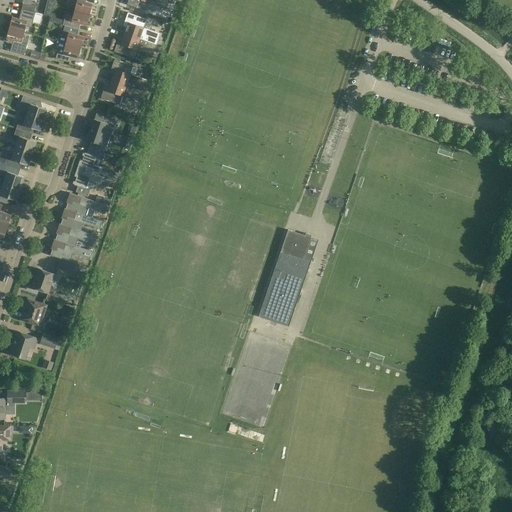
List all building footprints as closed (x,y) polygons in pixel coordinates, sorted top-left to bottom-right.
[(31,0),(15,0),(15,1),(23,3),(21,9),(33,12),(35,5),(30,4),(31,0)] [(74,11),(90,15),(92,4),(85,3),(86,0),(68,0),(68,3),(76,5),(74,11)] [(165,9),(168,0),(128,0),(127,5),(145,11),(148,3),(165,9)] [(12,17),(9,28),(24,32),(26,26),(31,28),(35,13),(33,12),(21,9),(19,19),(12,17)] [(90,15),(74,11),(73,17),(65,15),(63,26),(64,26),(78,30),(80,24),(87,26),(90,15)] [(157,45),(162,47),(164,42),(158,40),(160,34),(143,28),(146,19),(128,13),(123,25),(124,27),(126,28),(124,34),(157,45)] [(77,35),(78,30),(64,26),(62,36),(59,35),(57,41),(65,44),(81,48),(84,37),(77,35)] [(23,38),(24,32),(9,28),(6,39),(13,40),(10,52),(24,55),(28,39),(23,38)] [(153,56),(155,51),(157,45),(124,34),(122,39),(120,39),(118,40),(114,52),(133,58),(136,50),(153,56)] [(440,38),(438,43),(449,47),(451,42),(440,38)] [(65,44),(57,41),(56,48),(58,49),(56,59),(69,63),(71,57),(78,59),(81,48),(65,44)] [(113,75),(111,80),(147,93),(148,92),(152,83),(147,81),(130,75),(133,66),(114,60),(110,72),(111,74),(113,75)] [(149,68),(148,72),(149,75),(154,77),(156,70),(149,68)] [(144,102),(147,93),(111,80),(109,86),(107,85),(105,86),(101,98),(119,105),(122,97),(139,102),(140,100),(144,102)] [(20,105),(18,111),(26,114),(43,120),(47,110),(38,107),(40,102),(26,97),(23,107),(20,105)] [(18,124),(16,128),(16,129),(22,130),(27,132),(29,132),(30,132),(31,127),(40,130),(43,120),(26,114),(24,120),(19,119),(18,124)] [(110,136),(111,136),(116,122),(114,121),(105,118),(103,123),(93,119),(90,129),(110,136)] [(14,133),(12,139),(13,139),(17,141),(15,148),(32,154),(36,142),(20,137),(22,130),(16,129),(16,128),(14,133)] [(90,129),(86,140),(91,142),(89,147),(104,153),(106,146),(110,136),(90,129)] [(102,159),(104,153),(89,147),(89,148),(87,154),(85,153),(82,161),(80,160),(77,168),(100,175),(118,181),(116,187),(117,188),(120,182),(118,181),(121,174),(103,167),(94,164),(97,157),(102,159)] [(8,153),(4,164),(10,166),(17,168),(19,162),(28,166),(32,154),(15,148),(13,155),(8,153)] [(0,162),(0,174),(1,175),(5,176),(3,183),(20,189),(24,178),(15,174),(17,168),(10,166),(4,164),(0,162)] [(100,175),(77,168),(74,177),(76,177),(74,185),(78,187),(76,192),(88,196),(89,190),(86,189),(88,181),(102,186),(102,184),(112,188),(113,186),(116,187),(118,181),(100,175)] [(0,202),(2,203),(5,204),(5,203),(7,198),(16,201),(20,189),(3,183),(0,182),(0,202)] [(64,209),(102,221),(83,215),(85,207),(105,214),(107,206),(69,193),(66,203),(67,204),(66,209),(64,208),(64,209)] [(104,197),(101,203),(109,206),(111,200),(104,197)] [(0,225),(7,227),(11,216),(0,211),(0,210),(2,205),(0,204),(0,225)] [(59,224),(97,237),(97,236),(77,230),(80,223),(100,229),(102,221),(64,209),(61,218),(62,219),(60,224),(59,224)] [(54,239),(92,252),(72,245),(75,238),(94,245),(97,237),(59,224),(56,234),(57,234),(55,240),(54,239)] [(260,311),(258,316),(263,318),(289,327),(311,260),(304,257),(305,255),(304,255),(311,235),(306,233),(305,235),(299,233),(288,230),(260,311)] [(89,260),(92,252),(54,239),(51,249),(52,250),(50,255),(70,262),(73,254),(89,260)] [(78,266),(59,260),(57,268),(76,274),(85,277),(88,268),(79,265),(78,266)] [(55,275),(38,269),(35,276),(37,277),(36,280),(34,280),(31,288),(48,294),(55,275)] [(37,302),(27,299),(20,320),(30,323),(39,326),(46,306),(37,302)] [(71,320),(65,318),(61,328),(67,330),(71,320)] [(18,332),(16,331),(9,353),(18,356),(25,359),(29,347),(34,348),(37,338),(28,335),(18,332)] [(62,340),(43,334),(40,344),(59,350),(62,340)] [(42,367),(51,370),(54,363),(45,360),(42,367)] [(24,403),(24,391),(7,392),(7,399),(0,398),(0,419),(5,419),(5,414),(15,414),(14,403),(24,403)] [(0,426),(0,450),(0,440),(9,440),(10,427),(0,426)] [(11,469),(0,465),(0,476),(8,478),(11,469)]
